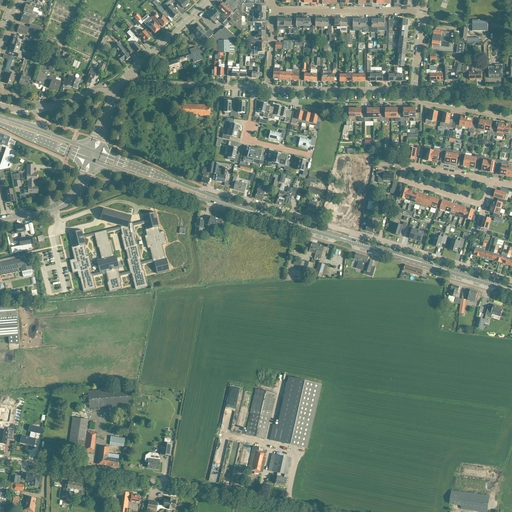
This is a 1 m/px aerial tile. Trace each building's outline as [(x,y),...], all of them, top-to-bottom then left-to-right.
[(27,0),(27,2),(33,4),(32,7),(34,8),(38,9),(39,9),(41,3),(37,2),(37,0),(27,0)] [(173,8),(175,5),(170,0),(162,7),(173,18),(174,17),(177,15),(178,13),(173,8)] [(170,0),(175,5),(178,8),(181,6),(183,8),(189,3),(185,0),(170,0)] [(242,9),(242,3),(241,0),(227,0),(224,4),(222,3),(218,7),(220,9),(218,10),(227,18),(228,17),(231,20),(236,24),(234,26),(241,32),(242,22),(242,17),(242,13),(242,9)] [(247,4),(242,3),(242,9),(245,9),(245,7),(258,7),(258,9),(255,9),(255,13),(258,13),(265,13),(265,7),(262,7),(262,4),(259,4),(256,4),(247,4)] [(26,5),(24,12),(30,14),(29,17),(30,18),(35,19),(37,13),(38,9),(34,8),(32,7),(26,5)] [(215,10),(208,17),(212,20),(213,22),(216,18),(218,20),(219,20),(223,24),(226,20),(226,19),(223,16),(221,17),(215,10)] [(163,26),(168,22),(163,16),(160,18),(156,13),(151,17),(155,23),(158,20),(163,26)] [(255,13),(252,13),(252,19),(252,22),(253,22),(257,22),(262,23),(262,19),(266,19),(266,16),(265,16),(265,13),(258,13),(255,13)] [(23,15),(20,22),(25,23),(28,24),(29,22),(31,22),(35,19),(30,18),(29,17),(23,15)] [(158,32),(159,30),(160,29),(154,23),(152,25),(150,22),(152,20),(149,17),(144,21),(142,19),(141,20),(148,28),(149,27),(155,34),(157,31),(158,32)] [(296,28),(293,28),(293,34),(293,38),(298,38),(298,35),(298,30),(299,30),(300,26),(303,26),(303,19),(296,19),(296,26),(296,28)] [(321,19),(321,30),(324,30),(324,27),(327,27),(328,32),(326,32),(326,35),(329,35),(329,41),(331,41),(331,35),(331,32),(331,29),(331,26),(331,23),(328,23),(328,22),(328,19),(321,19)] [(331,29),(331,32),(334,32),(334,30),(340,30),(340,29),(340,19),(334,19),(334,21),(331,21),(331,23),(331,26),(331,29)] [(365,19),(359,19),(359,30),(363,30),(363,29),(365,29),(365,33),(368,33),(368,24),(365,24),(365,23),(365,19)] [(371,24),(368,24),(368,33),(371,33),(378,33),(378,31),(378,27),(378,19),(371,19),(371,23),(371,24)] [(378,19),(378,27),(378,31),(386,31),(386,27),(384,27),(384,24),(384,23),(384,19),(378,19)] [(478,21),(478,20),(472,20),(472,31),(488,31),(488,21),(480,21),(478,21)] [(253,25),(253,32),(255,32),(265,32),(265,25),(262,25),(262,23),(257,22),(253,22),(253,25)] [(29,28),(24,27),(19,25),(17,32),(27,35),(29,36),(30,32),(28,32),(29,28)] [(199,26),(193,32),(200,39),(202,37),(206,41),(209,38),(205,33),(206,32),(203,29),(202,30),(199,26)] [(220,30),(214,35),(218,39),(230,40),(234,40),(236,38),(224,27),(221,30),(220,30)] [(150,39),(150,38),(151,37),(150,37),(145,31),(142,33),(137,28),(134,31),(141,39),(142,38),(146,42),(148,40),(149,40),(150,39)] [(141,49),(136,42),(138,40),(130,30),(127,33),(131,38),(127,41),(137,52),(141,49)] [(209,38),(214,43),(217,40),(218,39),(214,35),(214,36),(213,35),(209,38)] [(12,41),(11,44),(20,47),(24,49),(25,45),(27,41),(29,41),(30,39),(27,39),(25,38),(21,37),(20,40),(13,38),(12,41)] [(218,44),(218,52),(230,53),(230,40),(218,39),(218,44)] [(254,41),(251,41),(251,45),(255,45),(258,45),(258,47),(254,47),(254,55),(258,55),(258,52),(260,52),(265,52),(265,44),(262,44),(262,41),(257,41),(254,41)] [(128,59),(130,57),(119,43),(115,46),(120,53),(120,54),(120,55),(117,57),(121,62),(124,60),(125,61),(126,60),(127,61),(128,60),(128,59)] [(19,51),(20,47),(11,44),(9,48),(10,48),(9,51),(15,53),(14,57),(21,59),(23,53),(19,51)] [(464,54),(465,44),(458,44),(456,53),(464,54)] [(125,49),(129,54),(133,52),(128,46),(125,49)] [(201,51),(191,55),(194,63),(203,60),(203,53),(201,51)] [(171,62),(168,63),(169,67),(168,67),(169,69),(170,69),(170,70),(179,67),(181,66),(180,63),(187,60),(185,56),(176,59),(177,60),(173,62),(172,61),(172,60),(170,61),(171,62)] [(459,80),(459,72),(462,63),(456,62),(455,68),(448,69),(448,66),(444,66),(444,68),(444,81),(448,81),(448,80),(454,79),(456,79),(456,80),(459,80)] [(238,77),(239,65),(236,64),(236,68),(232,67),(232,66),(227,66),(227,74),(231,74),(231,77),(238,77)] [(503,65),(499,65),(495,65),(495,66),(488,66),(489,78),(504,78),(503,65)] [(387,66),(385,66),(385,71),(385,75),(385,82),(389,81),(389,82),(389,81),(395,81),(395,73),(393,73),(393,74),(389,74),(389,67),(387,66)] [(37,78),(35,83),(38,84),(40,83),(41,83),(42,85),(44,86),(45,81),(47,77),(48,74),(48,73),(49,71),(40,68),(39,71),(37,78)] [(97,71),(91,68),(84,84),(89,86),(92,78),(94,79),(97,71)] [(255,72),(252,72),(251,78),(259,78),(259,77),(261,77),(262,76),(262,74),(261,73),(259,73),(259,68),(256,68),(255,72)] [(12,86),(14,81),(16,76),(4,72),(2,79),(5,80),(4,83),(12,86)] [(21,79),(19,84),(27,87),(29,82),(29,80),(30,78),(26,76),(27,74),(23,73),(21,79)] [(50,78),(48,84),(50,85),(49,88),(58,91),(59,86),(61,82),(55,80),(56,76),(51,75),(50,78)] [(77,89),(79,82),(82,83),(83,81),(80,80),(80,79),(69,76),(68,79),(65,78),(63,85),(70,88),(71,85),(73,86),(73,87),(77,89)] [(234,117),(234,109),(231,109),(231,101),(224,101),(224,105),(223,105),(222,109),(224,109),(223,112),(230,113),(230,116),(234,117)] [(238,109),(234,109),(234,117),(238,117),(238,113),(245,113),(245,102),(244,102),(244,101),(239,101),(239,102),(238,102),(238,109)] [(268,118),(271,107),(266,106),(267,104),(261,102),(258,113),(264,114),(263,117),(268,118)] [(175,106),(175,111),(175,113),(196,114),(196,115),(209,116),(210,106),(183,104),(183,106),(175,106)] [(280,116),(282,107),(276,106),(276,108),(271,107),(268,118),(273,120),(274,117),(280,118),(280,116)] [(288,108),(282,107),(280,116),(285,118),(284,122),(289,123),(292,112),(287,110),(288,108)] [(356,118),(356,109),(352,109),(352,108),(349,108),(349,110),(350,110),(350,115),(346,115),(347,125),(352,125),(352,122),(356,122),(356,118)] [(356,109),(356,118),(359,118),(359,122),(365,122),(365,115),(362,115),(362,109),(360,109),(360,108),(356,108),(356,109)] [(374,118),(374,109),(373,109),(373,108),(370,108),(370,109),(368,109),(368,115),(365,115),(365,122),(374,122),(374,118)] [(377,108),(374,109),(374,118),(374,122),(383,122),(383,115),(380,115),(380,110),(380,108),(377,108)] [(392,118),(392,108),(388,108),(386,108),(386,110),(386,115),(383,115),(383,122),(388,122),(389,118),(392,118)] [(393,108),(392,108),(392,118),(392,122),(396,122),(401,122),(401,115),(398,115),(398,108),(396,108),(393,108)] [(404,115),(401,115),(401,122),(401,126),(406,126),(406,122),(410,121),(410,108),(409,108),(406,108),(404,108),(404,115)] [(413,108),(410,108),(410,121),(414,121),(419,121),(419,115),(416,115),(416,110),(416,108),(413,108)] [(302,123),(304,112),(297,111),(297,112),(293,112),(291,123),(296,124),(297,122),(302,123)] [(431,124),(432,121),(436,122),(438,112),(437,112),(437,111),(434,111),(431,111),(430,117),(427,117),(425,123),(431,124)] [(309,127),(312,114),(304,112),(302,123),(306,124),(305,126),(309,127)] [(441,122),(440,127),(446,128),(446,127),(452,128),(455,129),(456,122),(453,122),(450,121),(451,115),(448,114),(445,113),(444,113),(442,122),(441,122)] [(317,116),(318,115),(312,114),(309,127),(309,125),(314,126),(314,128),(320,129),(322,118),(319,118),(319,117),(317,116)] [(457,122),(455,129),(461,130),(462,126),(466,127),(467,118),(467,117),(464,116),(464,117),(461,116),(460,123),(457,122)] [(467,118),(466,127),(469,128),(469,131),(473,132),(474,132),(476,126),(472,125),(473,119),(471,118),(468,117),(468,118),(467,118)] [(226,122),(227,123),(226,129),(238,132),(239,125),(233,124),(234,120),(227,119),(226,122)] [(476,126),(474,132),(476,132),(480,133),(481,131),(484,132),(485,130),(484,130),(486,121),(485,121),(485,120),(482,120),(480,120),(479,126),(476,126)] [(486,121),(484,130),(485,130),(488,131),(487,135),(493,136),(494,129),(491,129),(492,122),(490,122),(490,121),(487,121),(486,121)] [(494,129),(493,136),(503,137),(503,134),(505,124),(504,124),(501,123),(501,124),(499,123),(498,130),(494,129)] [(505,124),(503,134),(506,134),(506,138),(511,139),(511,132),(510,132),(511,126),(508,125),(505,124),(505,125),(505,124)] [(236,138),(238,132),(226,129),(225,135),(223,134),(222,138),(229,140),(230,137),(236,138)] [(448,131),(447,137),(449,138),(453,139),(455,132),(455,130),(453,130),(453,131),(448,131)] [(270,131),(270,132),(267,132),(266,137),(269,137),(268,139),(280,141),(280,138),(284,139),(286,131),(282,131),(281,133),(270,131)] [(2,135),(0,141),(0,145),(3,147),(7,148),(0,167),(0,170),(10,169),(16,152),(12,150),(14,147),(15,142),(10,140),(10,138),(2,135)] [(296,144),(298,144),(298,146),(309,148),(310,145),(314,146),(316,138),(311,137),(311,140),(300,138),(300,139),(297,139),(296,144)] [(415,159),(416,153),(419,154),(421,147),(417,146),(416,149),(410,148),(408,148),(408,152),(409,152),(408,158),(415,159)] [(432,161),(434,151),(431,150),(430,147),(425,146),(424,153),(427,154),(426,161),(432,162),(432,161)] [(235,155),(237,148),(230,147),(227,159),(234,161),(234,163),(237,164),(239,156),(235,155)] [(253,159),(256,149),(249,148),(248,154),(244,153),(243,160),(247,161),(247,160),(253,161),(254,159),(253,159)] [(439,155),(442,156),(444,149),(440,148),(440,149),(434,148),(434,151),(432,161),(438,162),(439,155)] [(262,151),(256,149),(253,159),(254,159),(260,160),(259,164),(262,165),(264,158),(261,157),(262,151)] [(451,164),(453,151),(444,149),(442,156),(446,156),(445,163),(445,164),(448,165),(449,164),(451,164)] [(458,159),(461,159),(462,152),(453,151),(451,164),(453,164),(452,165),(456,166),(456,165),(457,165),(458,159)] [(281,154),(274,152),(273,159),(269,158),(268,166),(271,166),(272,165),(278,166),(281,154)] [(469,167),(471,157),(472,154),(462,152),(461,159),(464,160),(463,166),(469,167)] [(288,156),(281,154),(278,166),(284,168),(284,169),(288,170),(289,163),(286,162),(288,156)] [(476,162),(480,163),(481,156),(475,155),(475,158),(471,157),(469,167),(475,168),(476,162)] [(488,172),(490,158),(484,157),(485,156),(481,156),(480,163),(483,163),(482,171),(487,172),(488,172)] [(495,166),(498,167),(499,160),(490,158),(488,172),(487,172),(493,173),(495,166)] [(302,175),(306,176),(308,169),(304,168),(306,161),(299,159),(297,170),(303,171),(302,175)] [(506,176),(509,163),(509,162),(499,160),(498,167),(501,168),(500,175),(506,176)] [(27,165),(27,170),(27,173),(27,181),(29,181),(35,180),(37,180),(37,173),(33,173),(33,171),(34,171),(34,165),(27,165)] [(216,174),(215,181),(225,182),(226,176),(226,173),(227,168),(223,168),(223,170),(217,169),(216,174)] [(201,181),(201,183),(208,185),(209,178),(207,178),(208,174),(207,174),(207,171),(203,170),(202,174),(203,174),(201,181)] [(377,172),(376,176),(378,176),(378,183),(384,183),(384,180),(394,181),(394,179),(395,179),(395,175),(394,175),(395,173),(384,173),(385,171),(379,170),(379,172),(377,172)] [(234,177),(232,183),(235,184),(233,189),(244,192),(246,184),(236,181),(237,178),(234,177)] [(317,179),(308,177),(304,191),(319,195),(321,190),(315,188),(311,187),(312,183),(316,183),(317,179)] [(35,184),(35,180),(29,181),(29,186),(28,186),(28,193),(38,193),(38,186),(34,186),(34,184),(35,184)] [(262,200),(264,195),(265,190),(258,188),(255,198),(262,200)] [(405,201),(409,190),(403,188),(402,193),(399,192),(397,199),(405,201)] [(8,202),(15,201),(13,189),(6,190),(8,202)] [(507,201),(510,191),(503,189),(502,192),(496,190),(494,197),(500,199),(507,201)] [(280,190),(276,204),(284,207),(287,193),(284,192),(284,191),(280,190)] [(405,201),(405,202),(410,204),(413,192),(409,190),(405,201)] [(287,193),(284,207),(288,208),(292,196),(292,194),(291,194),(291,193),(290,192),(289,194),(287,193)] [(410,204),(414,206),(415,204),(418,193),(413,192),(410,204)] [(420,206),(424,195),(418,193),(415,204),(420,206)] [(426,208),(426,206),(429,197),(424,195),(420,206),(426,208)] [(431,207),(434,198),(429,197),(426,206),(431,207)] [(439,200),(434,198),(431,207),(436,209),(439,200)] [(506,204),(507,201),(500,199),(499,202),(493,200),(491,206),(501,209),(503,203),(506,204)] [(314,215),(315,210),(317,203),(309,201),(306,213),(314,215)] [(366,214),(373,216),(376,202),(369,201),(366,214)] [(450,212),(450,214),(455,216),(456,214),(458,206),(453,204),(450,212)] [(456,214),(455,216),(460,218),(461,216),(463,207),(458,206),(456,214)] [(501,209),(491,206),(489,212),(495,214),(494,217),(501,219),(503,214),(500,213),(501,209)] [(122,226),(83,236),(82,230),(69,233),(73,247),(71,247),(74,259),(70,260),(73,273),(78,272),(79,278),(80,278),(83,292),(96,289),(93,277),(106,274),(108,282),(107,282),(109,292),(122,289),(120,283),(121,283),(120,277),(132,274),(135,289),(148,286),(144,270),(143,270),(141,265),(153,262),(154,262),(157,274),(170,271),(166,258),(165,259),(162,245),(167,244),(164,231),(160,232),(158,227),(159,227),(155,212),(143,215),(144,221),(133,224),(132,223),(130,223),(132,216),(103,208),(103,209),(105,209),(101,220),(100,220),(122,226)] [(466,217),(465,218),(471,220),(470,222),(473,223),(476,216),(473,215),(474,210),(469,209),(468,209),(466,217)] [(373,233),(375,228),(375,227),(376,223),(375,223),(376,218),(370,216),(366,231),(373,233)] [(210,217),(209,222),(208,225),(207,229),(218,232),(219,228),(222,220),(210,217)] [(491,219),(484,217),(482,223),(479,222),(477,229),(480,230),(481,227),(488,229),(491,219)] [(396,223),(393,233),(394,234),(394,235),(398,236),(398,235),(400,236),(402,229),(405,230),(407,223),(404,222),(403,226),(396,223)] [(415,240),(418,230),(413,229),(414,225),(410,224),(408,231),(411,232),(410,239),(415,240)] [(24,232),(23,225),(15,226),(16,230),(11,230),(12,234),(21,233),(22,238),(25,237),(24,232)] [(196,225),(195,237),(197,237),(197,238),(203,239),(204,238),(202,238),(203,226),(196,225)] [(418,230),(415,240),(421,242),(423,236),(426,237),(429,230),(423,228),(419,227),(418,230)] [(39,242),(45,241),(43,234),(37,236),(39,242)] [(445,243),(448,236),(441,234),(440,237),(436,236),(433,246),(437,247),(440,248),(442,242),(445,243)] [(32,250),(30,236),(25,237),(22,238),(19,238),(20,246),(11,247),(12,254),(32,250)] [(450,250),(450,251),(453,252),(454,251),(457,252),(459,246),(462,247),(464,240),(458,238),(457,241),(453,240),(450,250)] [(315,250),(317,244),(311,242),(309,252),(314,254),(315,250)] [(472,248),(470,252),(474,253),(474,255),(480,257),(484,243),(481,242),(480,246),(477,245),(475,244),(473,243),(472,246),(472,248)] [(484,243),(480,257),(486,258),(488,252),(484,250),(484,249),(485,247),(486,244),(484,243)] [(323,248),(324,246),(317,244),(315,250),(316,250),(314,257),(320,259),(323,249),(324,248),(323,248)] [(488,252),(486,258),(492,260),(496,247),(493,246),(492,249),(491,252),(488,252)] [(496,247),(492,260),(499,262),(501,255),(497,254),(498,251),(497,251),(498,247),(496,247)] [(501,255),(499,262),(499,263),(500,263),(505,264),(509,251),(507,250),(506,253),(502,252),(501,256),(501,255)] [(363,262),(364,256),(356,253),(354,259),(359,260),(356,268),(359,269),(360,265),(361,264),(362,265),(363,262)] [(0,275),(32,269),(29,254),(0,259),(0,275)] [(369,257),(364,256),(363,262),(362,265),(361,264),(360,265),(359,269),(365,271),(364,274),(373,277),(376,267),(372,266),(374,261),(368,259),(369,257)] [(313,264),(313,263),(314,260),(314,259),(312,258),(311,263),(305,262),(302,271),(310,273),(312,264),(313,264)] [(316,270),(314,277),(316,278),(317,276),(321,277),(322,274),(325,265),(319,263),(316,270)] [(403,270),(411,273),(421,276),(423,270),(405,265),(403,270)] [(452,285),(451,291),(448,301),(453,302),(456,295),(457,295),(458,293),(460,287),(452,285)] [(470,290),(469,295),(467,301),(475,303),(478,292),(470,290)] [(0,306),(0,337),(8,337),(9,344),(19,343),(17,305),(0,306)] [(486,315),(492,317),(492,314),(500,317),(501,317),(504,308),(503,308),(494,305),(493,307),(489,306),(486,315)] [(478,318),(476,328),(482,329),(485,319),(478,318)] [(273,425),(270,440),(306,448),(321,385),(288,377),(277,426),(273,425)] [(130,388),(89,391),(90,408),(131,405),(130,388)] [(271,414),(275,398),(276,393),(255,389),(251,409),(245,435),(265,439),(271,414)] [(73,417),(70,439),(69,444),(85,446),(87,430),(89,419),(73,417)] [(0,429),(0,443),(6,444),(7,439),(12,440),(14,429),(8,428),(8,431),(0,429)] [(95,431),(87,430),(85,446),(84,450),(93,452),(94,447),(95,431)] [(20,443),(34,446),(36,439),(35,438),(36,434),(32,433),(31,437),(22,435),(21,436),(22,436),(20,443)] [(125,438),(111,436),(110,444),(115,445),(115,442),(124,444),(125,438)] [(170,456),(171,444),(163,442),(161,454),(170,456)] [(117,467),(118,462),(119,455),(108,453),(109,447),(100,446),(97,464),(117,467)] [(249,465),(247,470),(259,473),(260,468),(253,466),(257,451),(258,447),(253,446),(249,465)] [(285,486),(286,481),(291,459),(272,454),(269,466),(268,471),(279,473),(278,476),(277,475),(275,484),(285,486)] [(147,468),(159,469),(160,460),(149,458),(147,468)] [(39,482),(40,476),(27,474),(26,481),(32,482),(32,485),(38,486),(38,482),(39,482)] [(67,489),(67,491),(70,492),(70,489),(75,490),(76,483),(68,481),(67,489)] [(74,492),(74,493),(78,494),(79,493),(81,493),(82,491),(83,484),(76,483),(75,490),(74,492)] [(0,511),(3,511),(9,487),(0,484),(0,511)] [(121,496),(118,511),(129,511),(130,510),(127,510),(128,502),(129,501),(129,495),(129,493),(121,491),(121,496)] [(487,511),(490,496),(451,491),(450,504),(461,505),(461,509),(483,511),(487,511)] [(129,501),(128,502),(130,502),(139,504),(140,501),(140,496),(129,495),(129,501)] [(35,498),(28,497),(27,499),(26,499),(24,510),(34,511),(35,506),(34,506),(35,498)] [(173,499),(169,498),(168,498),(167,500),(164,499),(163,507),(166,507),(166,509),(172,509),(172,508),(175,508),(176,501),(173,500),(173,499)] [(158,502),(148,501),(148,507),(150,507),(149,510),(154,511),(155,508),(157,508),(158,502)]
